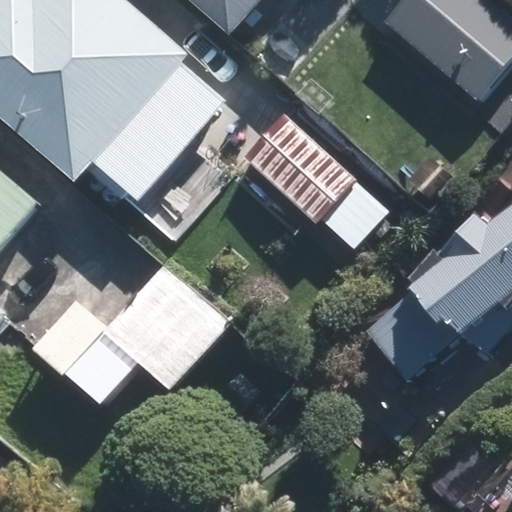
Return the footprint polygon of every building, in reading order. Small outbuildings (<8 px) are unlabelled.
[(12,0),(0,14),(0,91),(97,177),(116,156),(158,194),(249,91),(144,0),(12,0)] [(217,0),(251,31),(279,0),(217,0)] [(511,6),(504,0),(416,0),(399,21),(493,99),(511,77),(511,6)] [(294,113),(259,155),(366,247),(401,205),(294,113)] [(0,339),(30,304),(0,279),(0,274),(64,199),(0,145),(0,339)] [(511,220),(378,326),(422,381),(511,309),(511,220)] [(170,511),(195,482),(155,449),(104,511),(170,511)]
